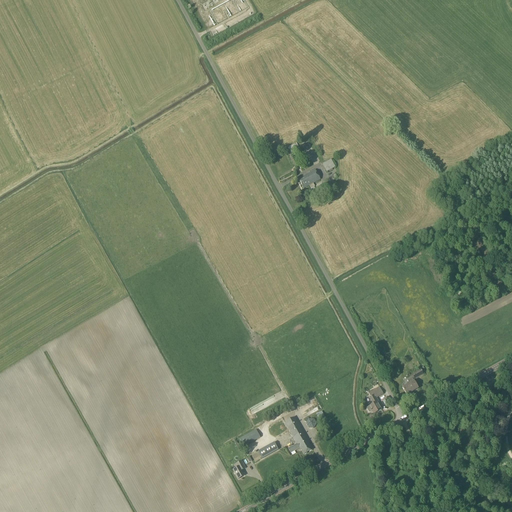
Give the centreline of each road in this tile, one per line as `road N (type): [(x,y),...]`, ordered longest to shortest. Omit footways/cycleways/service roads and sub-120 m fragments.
road 1 (unclassified): [(403,419),(177,0)]
road 2 (tertiary): [(242,511),(403,419)]
road 3 (tertiary): [(403,419),(511,357)]
